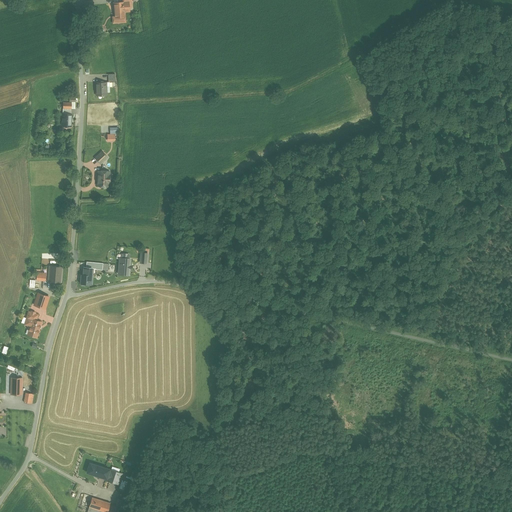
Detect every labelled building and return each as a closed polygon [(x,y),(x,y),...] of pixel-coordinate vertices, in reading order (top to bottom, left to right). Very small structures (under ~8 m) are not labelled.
[(124,2),(114,3),(114,8),(115,8),(116,17),(125,17),(125,12),(130,11),(129,2),(124,2)] [(107,82),(96,82),(96,95),(107,95),(107,92),(110,92),(110,87),(107,87),(107,82)] [(72,109),(63,109),(63,113),(62,126),(71,127),(72,114),(72,109)] [(102,152),(96,158),(101,163),(107,157),(102,152)] [(110,172),(98,171),(98,185),(109,186),(109,184),(110,184),(111,174),(109,174),(110,172)] [(130,259),(120,258),(119,274),(129,275),(130,268),(132,269),(132,266),(130,266),(130,259)] [(63,267),(50,266),(49,276),(48,281),(61,282),(63,267)] [(88,268),(84,267),(83,275),(82,275),(81,284),(82,284),(82,286),(85,286),(85,284),(91,285),(91,284),(89,284),(90,275),(91,275),(92,268),(88,268)] [(47,274),(37,273),(37,280),(46,281),(46,276),(47,274)] [(49,297),(38,293),(34,305),(45,308),(49,297)] [(38,315),(35,314),(35,312),(32,311),(31,313),(29,312),(25,324),(32,326),(30,331),(27,330),(26,334),(29,334),(29,335),(37,337),(42,322),(36,320),(38,315)] [(22,378),(11,378),(11,394),(22,395),(22,378)] [(34,394),(26,393),(24,402),(32,404),(34,394)] [(107,474),(109,470),(103,468),(103,467),(90,463),(87,472),(100,476),(101,472),(107,474)] [(109,470),(107,474),(105,480),(118,484),(122,474),(109,470)] [(114,505),(91,497),(87,507),(100,511),(116,511),(118,508),(114,507),(114,505)] [(123,501),(117,499),(114,505),(114,507),(118,508),(119,509),(123,501)]
